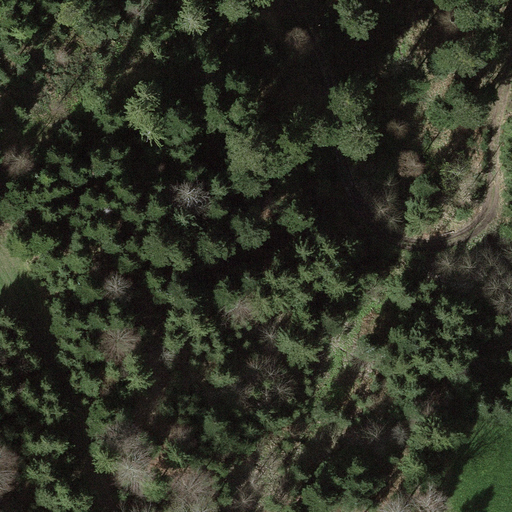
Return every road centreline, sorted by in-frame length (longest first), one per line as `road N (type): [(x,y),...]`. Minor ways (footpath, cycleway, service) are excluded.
road 1 (track): [(292,0),(325,77),(357,202),(377,238),(409,251),(454,249),(475,228),(511,73)]
road 2 (track): [(0,264),(61,380),(109,511)]
